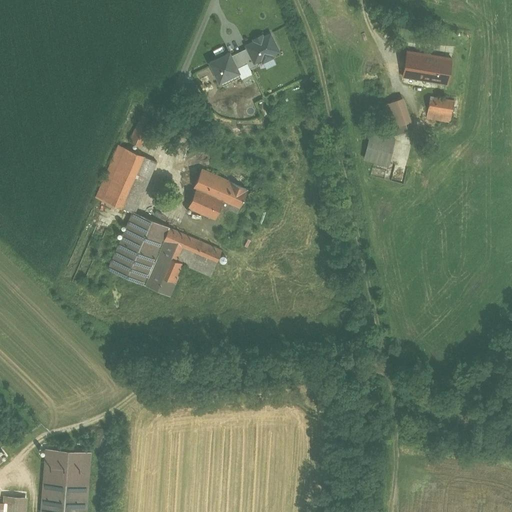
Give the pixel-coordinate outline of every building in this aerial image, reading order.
[(270,34),(262,38),(262,39),(256,42),(256,41),(246,45),(254,62),(261,59),(263,62),(270,58),(273,57),(271,54),(278,51),(270,34)] [(451,57),(407,50),(403,75),(447,82),(451,57)] [(229,53),(210,62),(219,81),(238,71),(232,59),(229,53)] [(454,100),(430,96),(426,118),(450,121),(454,100)] [(402,99),(382,105),(389,128),(409,122),(402,99)] [(153,121),(141,115),(129,140),(141,146),(153,121)] [(394,138),(371,132),(365,158),(385,163),(385,165),(388,166),(394,138)] [(157,161),(119,145),(96,197),(132,212),(135,213),(135,212),(157,161)] [(237,165),(229,182),(218,177),(216,183),(221,189),(217,197),(215,196),(207,215),(215,218),(221,205),(237,212),(254,173),(237,165)] [(218,177),(201,169),(201,170),(194,187),(196,188),(188,207),(207,215),(215,196),(217,197),(221,189),(216,183),(218,177)] [(169,227),(135,212),(135,213),(132,212),(108,269),(145,285),(169,227)] [(202,241),(169,227),(145,285),(169,295),(183,264),(211,275),(222,250),(202,242),(202,241)] [(40,511),(84,511),(89,453),(46,450),(40,511)] [(25,511),(26,500),(4,498),(3,511),(25,511)]
